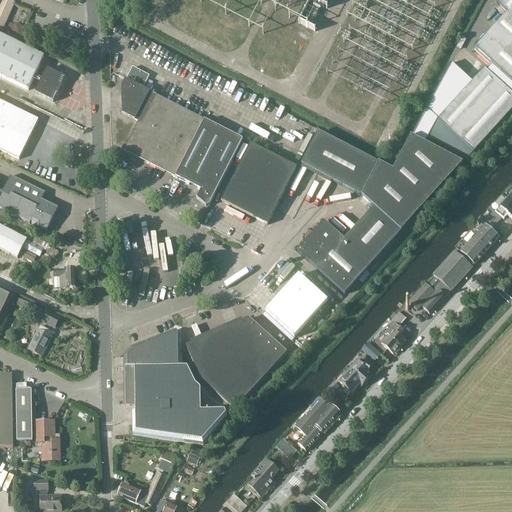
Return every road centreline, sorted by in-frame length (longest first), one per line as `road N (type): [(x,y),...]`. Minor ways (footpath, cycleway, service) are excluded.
road 1 (unclassified): [(108,511),(90,0)]
road 2 (secondary): [(267,511),(511,241)]
